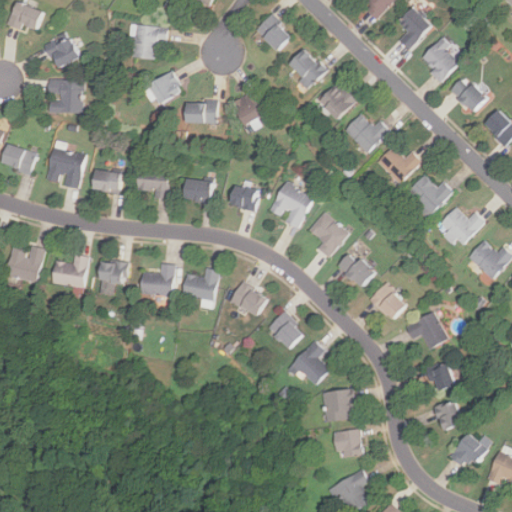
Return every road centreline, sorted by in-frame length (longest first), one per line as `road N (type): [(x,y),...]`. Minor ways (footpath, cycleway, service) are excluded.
road 1 (residential): [(484,511),(419,474),(400,439),(383,361),(270,254),(220,235),(88,221),(0,198)]
road 2 (residential): [(312,0),(511,195)]
